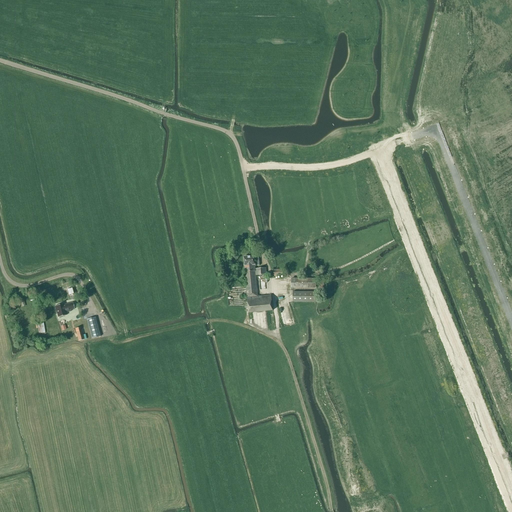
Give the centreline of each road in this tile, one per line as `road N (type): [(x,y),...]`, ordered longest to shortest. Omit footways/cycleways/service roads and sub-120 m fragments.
road 1 (unclassified): [(380,151),(511,490)]
road 2 (unclassified): [(259,245),(227,132),(0,61)]
road 3 (track): [(331,511),(279,341),(273,293)]
road 4 (track): [(242,166),(329,165),(411,136)]
